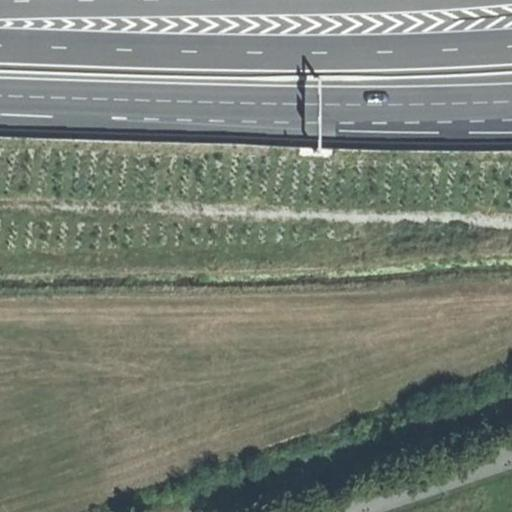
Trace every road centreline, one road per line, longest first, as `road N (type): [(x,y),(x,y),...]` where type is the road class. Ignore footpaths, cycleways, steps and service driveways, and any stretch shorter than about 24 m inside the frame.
road 1 (motorway): [(511,45),(242,52),(0,45)]
road 2 (motorway): [(0,94),(438,103)]
